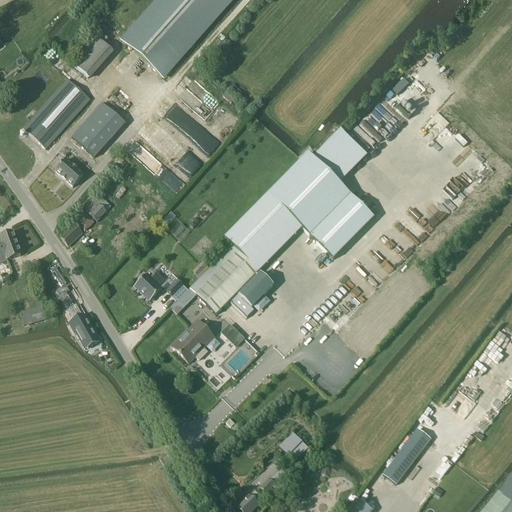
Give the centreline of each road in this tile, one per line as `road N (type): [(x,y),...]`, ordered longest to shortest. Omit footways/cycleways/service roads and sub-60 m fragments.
road 1 (unclassified): [(212,511),(0,155)]
road 2 (track): [(247,0),(142,117),(104,88),(22,185)]
